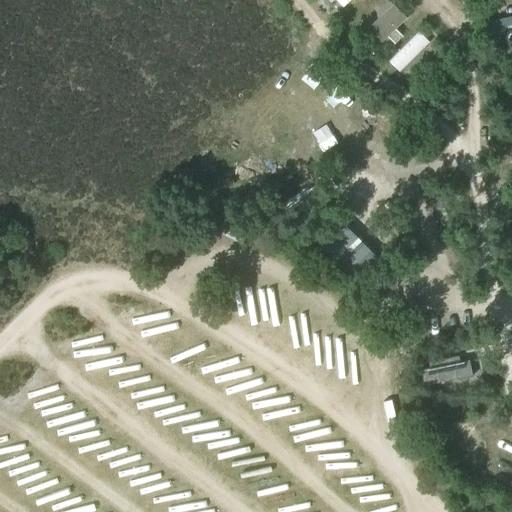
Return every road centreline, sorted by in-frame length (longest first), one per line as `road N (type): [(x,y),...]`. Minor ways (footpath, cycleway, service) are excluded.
road 1 (track): [(511,403),(474,179),(444,128),(351,60),(291,0)]
road 2 (track): [(474,179),(473,104),(456,21),(440,0)]
